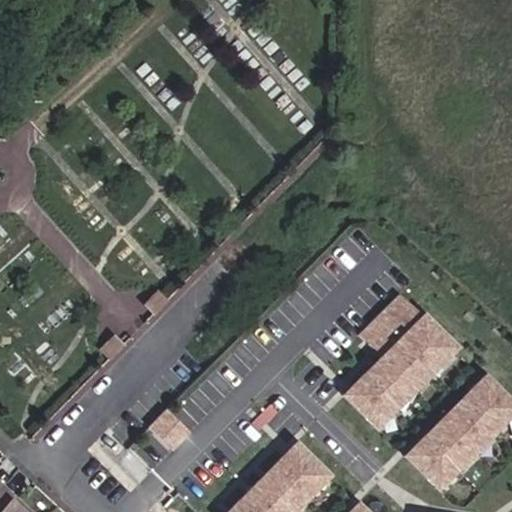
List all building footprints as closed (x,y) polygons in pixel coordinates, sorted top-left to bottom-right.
[(152,316),(166,302),(156,292),(142,306),(152,316)] [(368,427),(446,347),(391,294),(351,335),(364,347),(394,316),(405,326),(337,397),(368,427)] [(108,361),(122,347),(112,337),(98,351),(108,361)] [(431,488),(508,407),(477,377),(399,457),(431,488)] [(183,437),(159,414),(142,432),(166,455),(183,437)] [(286,511),(320,478),(288,447),(225,511),(286,511)] [(27,511),(0,487),(0,496),(17,511),(27,511)] [(17,511),(0,496),(0,511),(17,511)]
